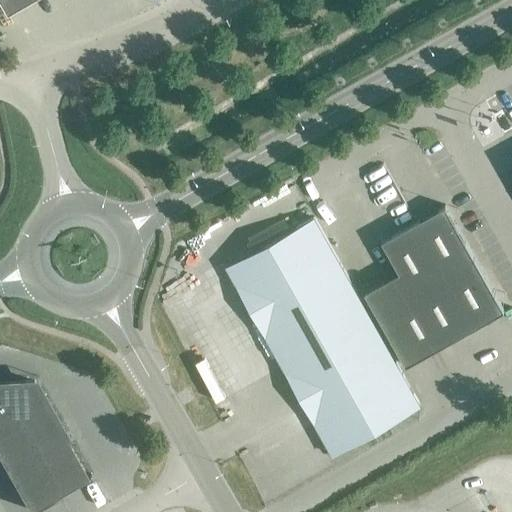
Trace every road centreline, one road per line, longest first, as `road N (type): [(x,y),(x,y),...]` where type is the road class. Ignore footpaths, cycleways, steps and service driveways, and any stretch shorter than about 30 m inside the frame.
road 1 (primary): [(123,229),(511,12)]
road 2 (unclassified): [(511,384),(286,511)]
road 3 (unclassified): [(511,73),(435,117),(511,251)]
road 4 (unclassified): [(31,73),(131,41),(217,0)]
road 5 (secondary): [(204,470),(104,300)]
road 6 (unclassified): [(66,205),(31,73)]
